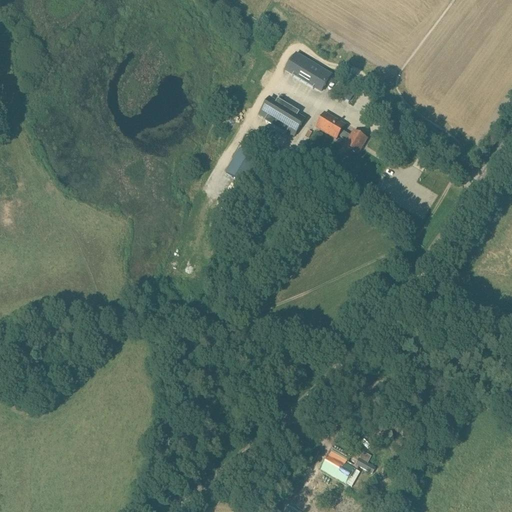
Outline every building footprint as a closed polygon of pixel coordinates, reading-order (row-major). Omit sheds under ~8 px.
[(292,77),(302,82),(313,89),(315,87),(322,92),(332,75),(296,53),(286,70),(293,75),(292,77)] [(278,100),(276,103),(269,99),(259,116),(265,120),(264,122),(286,135),(287,133),(294,137),(304,121),(297,117),(299,113),(278,100)] [(316,128),(337,141),(339,136),(348,142),(345,146),(344,146),(340,152),(348,156),(351,150),(359,155),(368,139),(355,131),(352,136),(342,131),(346,125),(325,113),(316,128)] [(241,150),(224,170),(233,178),(250,158),(241,150)] [(381,443),(394,441),(392,431),(379,434),(381,443)] [(352,488),(361,471),(364,466),(357,462),(352,471),(338,463),(342,457),(333,452),(322,471),(345,484),(352,488)]
